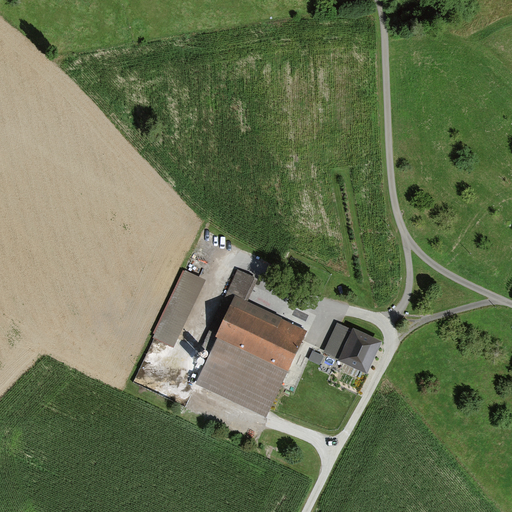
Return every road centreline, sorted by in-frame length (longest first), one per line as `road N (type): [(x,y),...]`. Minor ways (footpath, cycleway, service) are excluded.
road 1 (residential): [(306,511),(393,339),(389,322),(408,292),(377,0)]
road 2 (track): [(511,304),(434,266),(405,237)]
